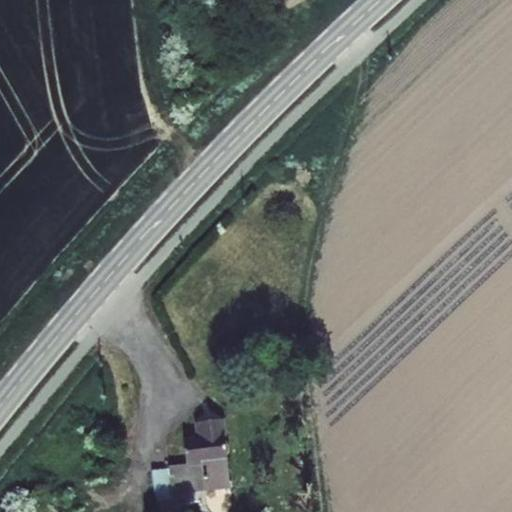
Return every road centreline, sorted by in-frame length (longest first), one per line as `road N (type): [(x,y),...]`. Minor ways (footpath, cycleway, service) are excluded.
road 1 (tertiary): [(0,408),(212,161),(379,0)]
road 2 (track): [(146,0),(159,130),(212,161)]
